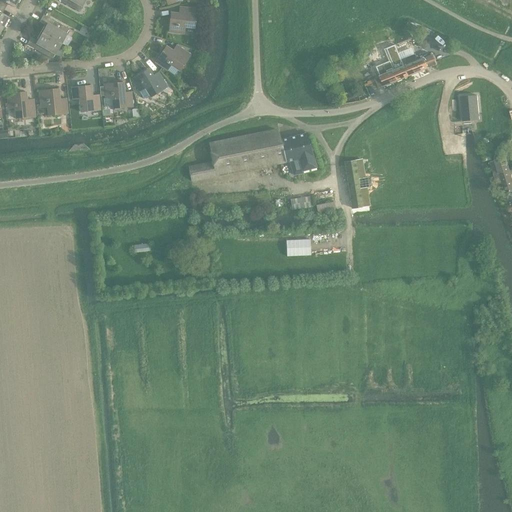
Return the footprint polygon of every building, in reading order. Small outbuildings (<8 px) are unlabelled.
[(85,0),(58,0),(79,12),(85,0)] [(0,25),(4,28),(9,18),(0,13),(3,8),(0,6),(0,25)] [(171,13),(169,32),(181,34),(182,27),(195,29),(197,9),(182,8),(181,14),(171,13)] [(47,26),(43,34),(61,44),(69,29),(44,15),(40,22),(47,26)] [(61,44),(43,34),(38,41),(31,37),(27,45),(53,59),(61,44)] [(381,77),(376,79),(380,88),(409,76),(406,67),(405,67),(403,61),(402,61),(400,54),(396,45),(386,49),(391,62),(377,68),(381,77)] [(166,46),(155,63),(165,69),(175,76),(179,71),(180,71),(191,55),(178,47),(175,52),(166,46)] [(413,49),(400,54),(402,61),(403,61),(405,67),(406,67),(409,76),(428,68),(429,68),(438,64),(434,55),(425,59),(418,61),(415,56),(413,49)] [(149,69),(132,79),(144,99),(150,96),(151,98),(167,87),(160,74),(154,78),(149,69)] [(106,99),(104,99),(105,107),(113,106),(113,109),(133,107),(132,94),(125,95),(124,83),(104,85),(106,99)] [(91,86),(72,88),(73,100),(80,99),(81,112),(100,110),(99,98),(93,98),(91,86)] [(49,115),(64,114),(68,114),(67,101),(60,102),(59,89),(40,91),(41,105),(47,105),(49,115)] [(15,105),(16,119),(35,117),(34,102),(28,103),(26,93),(7,94),(8,106),(15,105)] [(461,97),(463,121),(480,120),(478,96),(461,97)] [(213,163),(189,167),(191,181),(290,161),(294,175),(303,173),(303,171),(319,167),(307,133),(280,140),(278,130),(209,144),(213,163)] [(498,167),(492,169),(495,178),(496,178),(498,184),(503,184),(506,194),(511,191),(511,178),(511,175),(511,174),(511,171),(511,170),(510,171),(505,155),(495,158),(498,167)] [(362,160),(345,163),(352,208),(369,206),(362,160)] [(311,196),(290,199),(292,210),(313,207),(311,196)] [(334,202),(316,206),(318,213),(336,210),(334,202)] [(150,244),(134,246),(135,253),(151,251),(150,244)]
